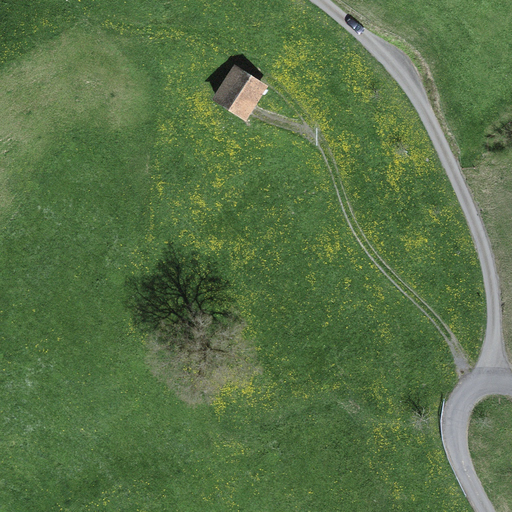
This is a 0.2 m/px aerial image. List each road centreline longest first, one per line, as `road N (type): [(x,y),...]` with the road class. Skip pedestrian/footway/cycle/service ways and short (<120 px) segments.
road 1 (unclassified): [(489,376),(491,301),(441,147),(387,57),(320,0)]
road 2 (unclassified): [(487,511),(457,451),(455,419),(489,376)]
